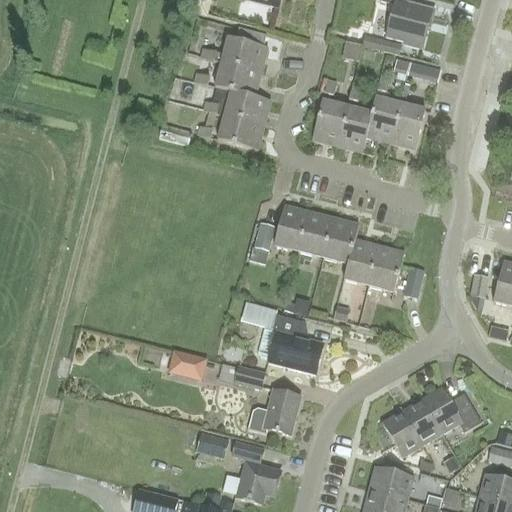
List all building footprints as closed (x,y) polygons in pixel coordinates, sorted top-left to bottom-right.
[(280,0),(239,0),(239,1),(278,11),(280,0)] [(421,51),(431,13),(407,7),(408,0),(381,0),(380,4),(394,8),(385,40),(404,45),(403,47),(421,51)] [(201,61),(221,66),(221,65),(261,75),(268,51),(263,50),(266,38),(238,31),(235,43),(228,41),(223,57),(203,52),(201,61)] [(347,45),(347,59),(360,59),(360,45),(347,45)] [(438,82),(441,69),(399,59),(396,72),(438,82)] [(221,65),(221,66),(215,91),(230,95),(230,94),(255,100),(261,75),(221,65)] [(197,76),(194,85),(207,89),(209,79),(197,76)] [(366,141),(390,147),(400,107),(387,104),(389,96),(386,96),(389,83),(380,80),(371,116),(372,117),(366,141)] [(327,83),(324,96),(333,99),(336,86),(327,83)] [(352,90),(348,102),(358,105),(361,92),(352,90)] [(230,94),(230,95),(224,119),(264,129),(271,104),(255,100),(230,94)] [(337,150),(347,110),(322,104),(312,144),(337,150)] [(206,105),(203,114),(216,117),(219,108),(206,105)] [(400,107),(390,147),(415,154),(425,114),(400,107)] [(372,117),(371,116),(347,110),(337,150),(362,157),(366,141),(372,117)] [(264,129),(224,119),(218,144),(258,154),(264,129)] [(188,149),(191,135),(162,127),(158,141),(188,149)] [(200,129),(197,138),(210,142),(212,132),(200,129)] [(299,255),(309,215),(284,209),(274,249),(299,255)] [(324,262),(334,222),(309,215),(299,255),(324,262)] [(348,268),(355,243),(359,228),(334,222),(324,262),(347,268),(348,268)] [(254,250),(269,254),(276,230),(261,226),(254,250)] [(369,290),(379,249),(355,243),(348,268),(347,268),(343,283),(369,290)] [(394,296),(404,256),(379,249),(369,290),(394,296)] [(511,309),(511,267),(503,265),(493,305),(511,309)] [(410,270),(406,283),(403,298),(418,302),(425,274),(410,270)] [(473,278),(469,298),(483,301),(487,280),(473,278)] [(294,311),(306,316),(311,304),(298,299),(294,311)] [(305,326),(276,318),(277,313),(246,305),(241,324),(265,330),(258,355),(262,360),(269,362),(268,366),(315,378),(323,347),(301,341),(305,326)] [(201,385),(207,362),(174,354),(168,376),(201,385)] [(233,387),(234,386),(261,393),(265,377),(238,370),(223,367),(219,383),(233,387)] [(464,397),(450,405),(442,391),(422,403),(442,438),(459,428),(464,436),(481,426),(464,397)] [(267,434),(291,440),(301,400),(273,393),(268,414),(258,411),(253,413),(248,433),(266,438),(267,434)] [(422,449),(442,438),(422,403),(402,415),(422,449)] [(422,449),(402,415),(381,427),(402,461),(422,449)] [(224,462),(229,443),(202,436),(197,456),(224,462)] [(260,468),(265,453),(236,445),(232,461),(260,468)] [(488,464),(511,470),(511,454),(492,449),(488,464)] [(275,499),(281,476),(246,467),(237,502),(260,508),(264,496),(275,499)] [(375,470),(369,493),(407,503),(413,480),(375,470)] [(511,484),(485,478),(479,500),(511,508),(511,484)] [(175,511),(178,502),(138,492),(133,511),(175,511)] [(369,493),(363,511),(405,511),(407,503),(369,493)] [(511,511),(511,508),(479,500),(475,511),(511,511)]
